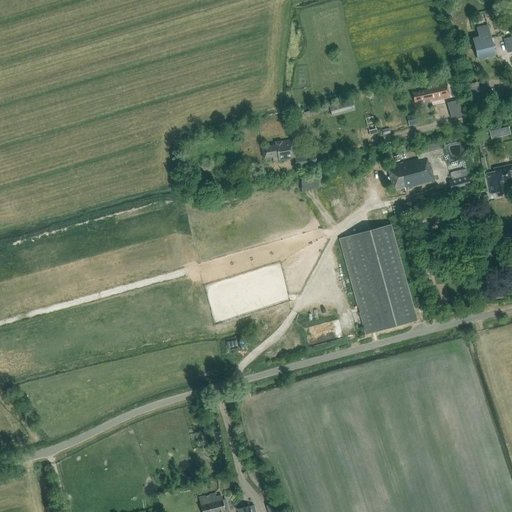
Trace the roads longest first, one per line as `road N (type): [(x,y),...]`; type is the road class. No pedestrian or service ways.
road 1 (unclassified): [(0,465),(174,399),(493,312)]
road 2 (track): [(511,108),(335,156)]
